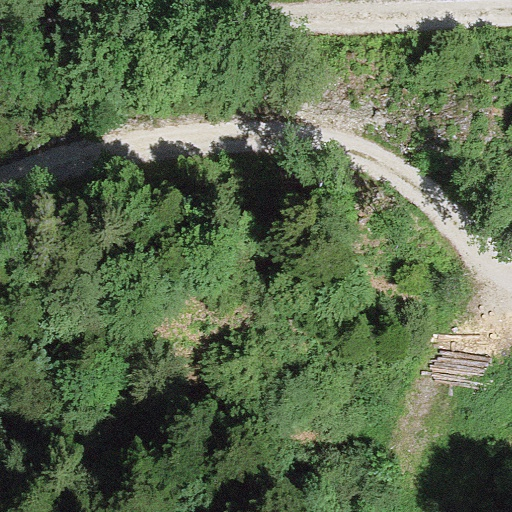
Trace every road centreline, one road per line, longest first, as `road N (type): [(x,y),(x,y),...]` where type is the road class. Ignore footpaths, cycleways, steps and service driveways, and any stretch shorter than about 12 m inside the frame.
road 1 (track): [(511,279),(380,172),(319,150),(204,149),(66,170),(0,195)]
road 2 (track): [(0,38),(166,26),(511,22)]
